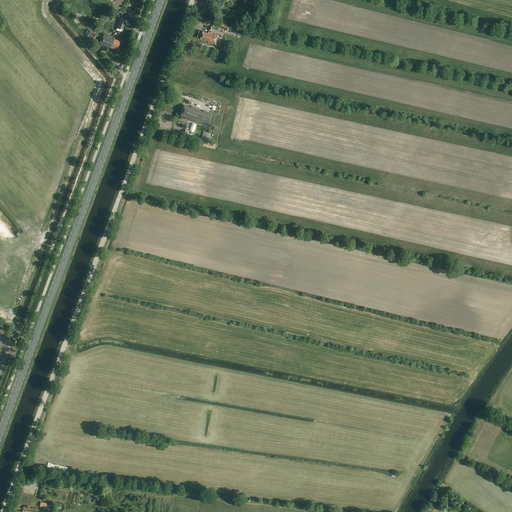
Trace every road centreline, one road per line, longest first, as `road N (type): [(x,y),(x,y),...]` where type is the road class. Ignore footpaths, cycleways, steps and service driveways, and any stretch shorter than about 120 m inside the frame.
road 1 (unclassified): [(3,511),(191,0)]
road 2 (primary): [(0,432),(160,0)]
